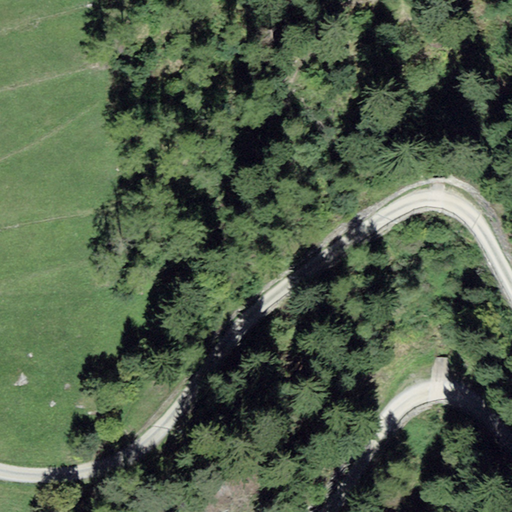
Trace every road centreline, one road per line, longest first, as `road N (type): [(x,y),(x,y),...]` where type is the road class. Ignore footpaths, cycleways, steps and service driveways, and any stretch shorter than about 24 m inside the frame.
road 1 (unclassified): [(114,459),(184,399),(231,335),(307,268),(387,214),(431,199),(468,210),(511,273)]
road 2 (unclassified): [(511,431),(472,397),(434,388),(397,408),(320,511)]
